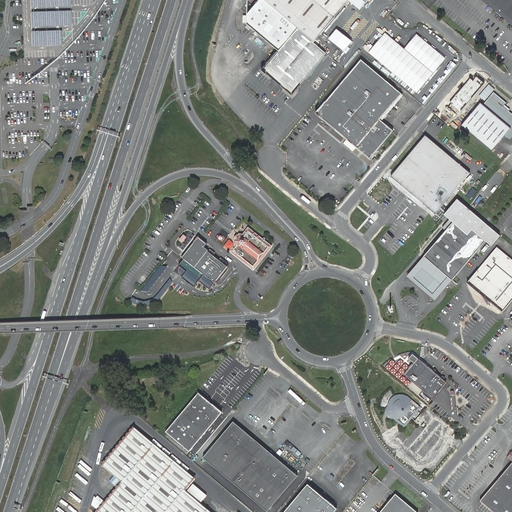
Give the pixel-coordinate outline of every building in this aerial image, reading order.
[(22,0),(25,60),(53,58),(55,59),(63,51),(66,47),(79,33),(84,27),(90,20),(100,7),(104,0),(22,0)] [(258,0),(256,4),(293,35),(321,59),(326,54),(318,47),(313,42),(314,42),(319,35),(349,0),(363,0),(366,2),(367,0),(258,0)] [(366,2),(363,0),(349,0),(360,9),(366,2)] [(511,0),(481,0),(511,25),(511,0)] [(293,35),(256,4),(247,14),(247,16),(247,22),(247,24),(255,31),(259,34),(269,43),(273,46),(279,51),(263,70),(291,95),(309,74),(321,59),(293,35)] [(385,33),(369,52),(417,92),(445,58),(417,35),(404,50),(385,33)] [(319,35),(313,42),(318,47),(324,40),(319,35)] [(361,60),(316,113),(370,158),(393,131),(380,119),(401,94),(361,60)] [(461,126),(492,151),(498,143),(504,136),(505,135),(510,140),(511,136),(511,113),(503,106),(506,103),(493,92),(483,105),(480,103),(461,126)] [(470,173),(425,135),(391,176),(435,214),(470,173)] [(444,215),(453,222),(468,234),(472,229),(486,241),(492,246),(501,236),(458,199),(444,215)] [(416,267),(407,277),(435,301),(444,291),(486,241),(472,229),(468,234),(453,222),(416,267)] [(263,255),(271,246),(248,228),(243,235),(239,234),(237,237),(234,241),(235,245),(230,252),(253,269),(261,259),(263,255)] [(184,233),(179,240),(184,243),(188,236),(184,233)] [(182,257),(184,259),(208,277),(214,282),(215,283),(216,282),(227,267),(207,252),(211,247),(198,237),(183,256),(182,257)] [(511,300),(511,259),(497,247),(467,282),(503,312),(511,300)] [(184,259),(182,262),(179,265),(180,266),(179,268),(179,270),(179,272),(179,274),(180,275),(182,277),(195,287),(199,281),(202,277),(206,280),(208,277),(184,259)] [(148,282),(154,286),(167,268),(162,264),(148,282)] [(214,282),(208,277),(206,280),(202,277),(199,281),(209,289),(211,287),(214,282)] [(446,382),(418,358),(413,364),(404,375),(408,378),(432,398),(446,382)] [(402,366),(404,378),(404,379),(408,378),(404,375),(413,364),(402,366)] [(165,431),(188,451),(221,412),(198,392),(165,431)] [(404,426),(420,408),(410,400),(408,398),(405,396),(401,395),(398,396),(394,397),(391,399),(388,403),(387,408),(387,413),(392,418),(393,417),(404,426)] [(297,475),(233,422),(203,457),(267,511),(297,475)] [(208,511),(184,491),(194,479),(134,428),(103,464),(123,481),(97,511),(208,511)] [(511,511),(511,462),(480,501),(493,511),(511,511)] [(308,484),(284,511),(334,511),(337,509),(308,484)] [(417,511),(395,494),(380,511),(417,511)]
